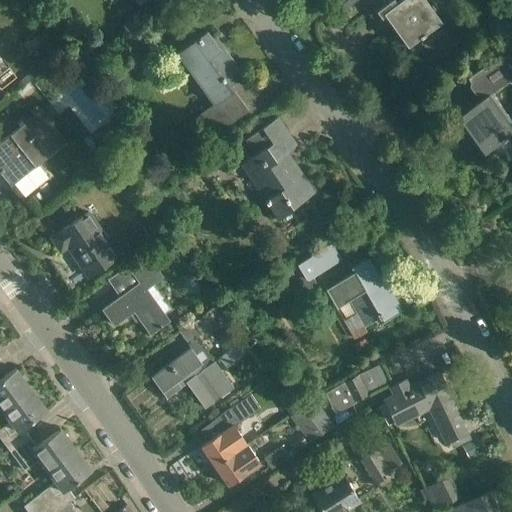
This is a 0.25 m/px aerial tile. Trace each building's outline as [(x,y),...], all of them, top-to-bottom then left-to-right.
[(408,46),(424,35),(442,21),(427,0),(398,0),(395,3),(393,0),(389,0),(376,10),(381,17),(385,14),(408,46)] [(212,135),(230,121),(247,110),(229,84),(242,75),(222,47),(219,49),(207,32),(179,51),(215,101),(198,115),(212,135)] [(48,46),(34,56),(41,66),(56,56),(48,46)] [(475,104),(459,116),(484,151),(492,145),(499,155),(502,157),(505,157),(507,157),(510,156),(511,154),(511,119),(493,93),(508,82),(511,83),(511,57),(509,53),(484,70),(482,68),(468,78),(470,82),(470,86),(476,95),(480,96),(483,99),(475,104)] [(3,141),(0,142),(0,167),(0,168),(0,172),(1,171),(11,184),(14,182),(25,196),(48,178),(36,164),(52,151),(64,141),(40,111),(27,121),(3,141)] [(281,216),(315,192),(291,157),(286,161),(282,155),(297,145),(278,117),(245,140),(255,155),(244,163),(263,191),(258,193),(274,217),(279,213),(281,216)] [(107,169),(112,176),(118,171),(113,165),(107,169)] [(118,256),(107,241),(109,240),(107,236),(105,232),(101,230),(100,231),(86,213),(51,237),(61,250),(71,243),(84,262),(81,265),(89,276),(118,256)] [(124,238),(134,253),(152,241),(143,226),(124,238)] [(326,248),(297,265),(307,281),(313,278),(335,265),(326,248)] [(382,322),(403,310),(402,309),(390,290),(387,292),(382,284),(383,283),(368,258),(369,258),(369,257),(353,266),(356,270),(326,287),(337,306),(349,299),(364,325),(378,317),(382,322)] [(150,333),(169,320),(147,289),(164,277),(150,259),(131,272),(139,283),(103,309),(114,325),(134,311),(150,333)] [(206,305),(219,295),(210,282),(197,292),(206,305)] [(207,313),(192,323),(201,334),(201,335),(234,312),(224,299),(206,312),(207,313)] [(243,323),(237,314),(229,320),(235,329),(243,323)] [(190,348),(151,376),(166,396),(167,398),(188,383),(205,407),(220,395),(222,398),(230,393),(228,390),(233,386),(214,361),(196,337),(188,344),(187,344),(190,348)] [(218,358),(226,367),(246,350),(239,341),(218,358)] [(282,350),(277,353),(283,364),(288,360),(282,350)] [(368,387),(388,380),(383,364),(362,371),(368,387)] [(0,405),(3,409),(30,388),(15,368),(0,379),(0,405)] [(388,401),(379,406),(388,425),(397,420),(398,422),(419,411),(418,409),(426,405),(427,407),(431,406),(437,419),(434,421),(445,444),(447,443),(450,448),(471,438),(468,432),(450,397),(451,396),(440,373),(422,382),(410,388),(406,380),(392,387),(397,395),(387,400),(388,401)] [(339,384),(324,391),(335,413),(355,402),(354,400),(368,393),(359,375),(339,384)] [(23,428),(46,410),(30,388),(3,409),(11,421),(0,429),(0,437),(10,451),(29,437),(23,428)] [(231,408),(229,409),(238,423),(260,409),(256,403),(251,394),(239,402),(231,408)] [(313,398),(305,405),(315,418),(324,412),(313,398)] [(218,434),(201,446),(213,463),(245,441),(234,426),(238,423),(229,409),(229,408),(221,414),(210,422),(218,434)] [(319,422),(304,433),(311,443),(326,431),(319,422)] [(48,470),(76,449),(60,428),(36,446),(29,437),(10,451),(25,470),(40,459),(48,470)] [(481,453),(474,440),(465,444),(472,457),(481,453)] [(245,441),(213,463),(228,485),(245,474),(261,462),(256,454),(255,455),(249,446),(245,441)] [(389,442),(360,459),(374,484),(391,473),(389,470),(401,463),(389,442)] [(280,447),(288,459),(296,453),(293,449),(288,452),(283,444),(280,447)] [(272,470),(288,459),(280,447),(264,458),(272,470)] [(67,487),(91,470),(76,449),(48,470),(56,480),(23,505),(28,511),(55,511),(68,503),(75,497),(67,487)] [(349,511),(347,510),(359,502),(339,471),(326,478),(329,484),(312,495),(322,510),(318,511),(349,511)] [(451,474),(428,485),(438,506),(461,496),(451,474)] [(508,511),(496,487),(450,510),(450,511),(508,511)] [(74,511),(68,503),(55,511),(74,511)]
